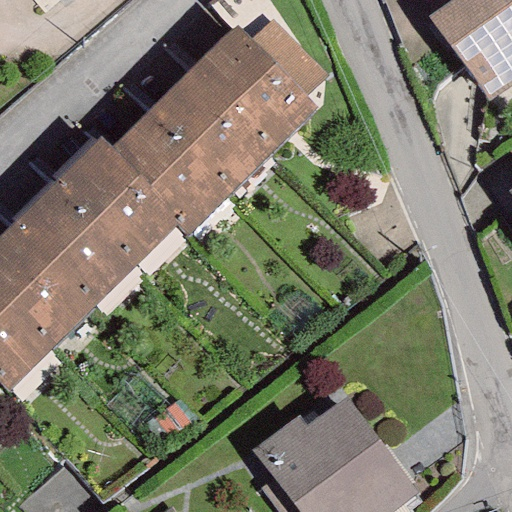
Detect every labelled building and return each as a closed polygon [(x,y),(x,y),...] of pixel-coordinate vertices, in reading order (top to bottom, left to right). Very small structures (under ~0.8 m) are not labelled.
[(397,0),(403,9),(415,0),(397,0)] [(489,97),(511,79),(511,0),(477,0),(439,28),(489,97)] [(177,229),(304,107),(245,46),(117,170),(107,160),(0,262),(0,381),(168,219),(177,229)] [(301,511),(386,511),(407,497),(347,414),(271,469),(301,511)] [(0,491),(13,506),(65,458),(28,417),(0,442),(0,491)]
